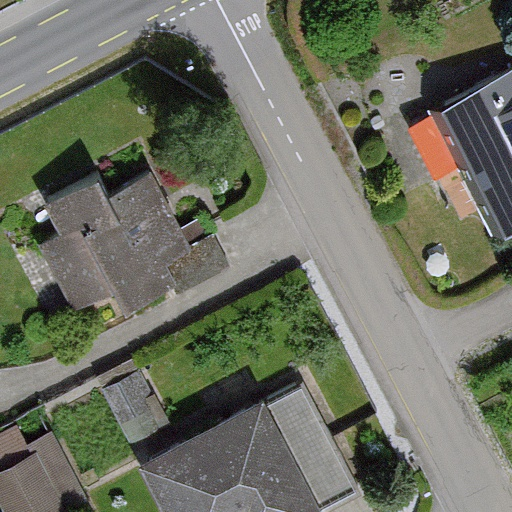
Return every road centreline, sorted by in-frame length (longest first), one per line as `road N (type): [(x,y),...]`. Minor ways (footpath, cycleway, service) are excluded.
road 1 (residential): [(202,0),(393,350)]
road 2 (residential): [(393,350),(481,511)]
road 3 (secondary): [(139,0),(0,72)]
road 4 (residential): [(393,350),(511,292)]
